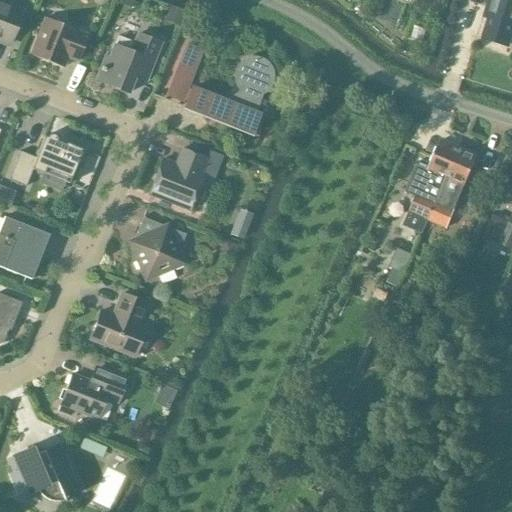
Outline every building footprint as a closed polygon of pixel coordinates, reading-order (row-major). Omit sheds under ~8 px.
[(410,0),(409,5),(421,9),(432,12),(434,0),(410,0)] [(489,0),(487,7),(492,8),(482,39),(508,47),(511,32),(511,14),(508,13),(510,7),(504,5),(505,0),(489,0)] [(0,2),(0,41),(9,45),(22,11),(0,2)] [(181,26),(186,11),(171,6),(166,21),(181,26)] [(45,18),(30,55),(62,68),(66,57),(77,61),(87,36),(76,32),(76,31),(45,18)] [(105,56),(95,81),(127,94),(137,70),(148,74),(160,43),(137,34),(134,42),(118,36),(109,58),(105,56)] [(252,59),(250,59),(247,60),(243,62),(240,64),(238,67),(236,70),(235,74),(235,78),(236,82),(237,85),(239,88),(240,90),(225,102),(191,88),(190,90),(186,88),(201,51),(185,45),(165,95),(181,101),(182,100),(186,101),(183,108),(251,135),(259,115),(255,113),(261,96),(260,93),(264,91),(267,88),(269,85),(270,82),(271,78),(271,74),(270,72),(269,69),(269,68),(268,66),(266,65),(265,64),(264,63),(262,61),(260,61),(257,60),(256,59),(254,59),(252,59)] [(367,124),(361,138),(376,144),(382,130),(367,124)] [(46,137),(46,138),(44,137),(35,158),(19,152),(8,180),(25,187),(32,170),(68,184),(73,170),(75,170),(76,170),(77,170),(78,170),(79,169),(80,168),(80,167),(81,166),(81,165),(80,164),(80,163),(80,162),(79,161),(77,160),(81,150),(65,144),(65,145),(56,142),(56,141),(56,140),(56,139),(55,138),(55,137),(54,136),(53,135),(51,135),(49,135),(48,135),(47,137),(46,137)] [(416,163),(404,193),(413,197),(407,212),(426,221),(439,193),(458,151),(439,142),(428,168),(416,163)] [(161,160),(148,194),(189,211),(202,176),(199,175),(205,159),(181,149),(175,165),(161,160)] [(439,193),(426,221),(445,229),(464,184),(465,185),(477,159),(458,151),(439,193)] [(14,194),(3,190),(0,197),(0,200),(10,204),(14,194)] [(505,221),(495,242),(511,250),(511,214),(508,223),(505,221)] [(3,217),(0,225),(0,268),(30,280),(48,235),(3,217)] [(128,242),(130,247),(129,250),(132,251),(143,278),(148,279),(183,264),(175,245),(182,243),(185,235),(143,218),(144,217),(143,217),(134,238),(135,238),(133,243),(129,242),(128,242)] [(234,224),(230,235),(243,239),(247,229),(234,224)] [(232,245),(222,241),(218,250),(227,254),(232,245)] [(410,255),(397,249),(388,266),(402,273),(410,255)] [(460,249),(454,262),(455,262),(464,266),(466,264),(470,254),(460,249)] [(511,290),(502,285),(494,302),(511,309),(511,290)] [(0,343),(2,342),(5,338),(8,331),(10,331),(21,303),(0,294),(0,343)] [(146,304),(121,294),(112,316),(100,311),(89,339),(133,357),(144,328),(137,326),(146,304)] [(394,329),(384,324),(381,332),(391,336),(394,329)] [(177,375),(176,371),(172,369),(167,370),(166,374),(167,378),(171,380),(175,379),(177,375)] [(120,395),(126,380),(104,371),(98,386),(70,375),(58,408),(70,413),(72,409),(97,419),(108,391),(120,395)] [(160,385),(155,403),(167,407),(173,389),(160,385)] [(83,440),(79,449),(90,454),(94,444),(83,440)] [(136,452),(145,456),(149,448),(140,444),(136,452)] [(35,455),(32,448),(12,457),(27,493),(37,490),(38,492),(40,494),(42,496),(44,498),(46,499),(49,501),(51,501),(54,502),(56,502),(58,501),(60,501),(62,500),(78,494),(57,446),(35,455)] [(108,511),(125,475),(108,467),(91,505),(108,511)]
